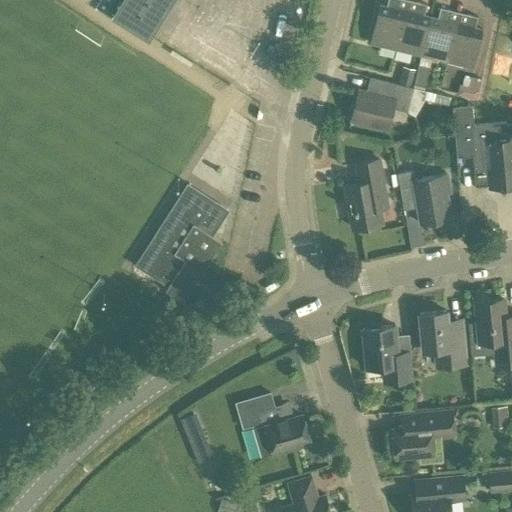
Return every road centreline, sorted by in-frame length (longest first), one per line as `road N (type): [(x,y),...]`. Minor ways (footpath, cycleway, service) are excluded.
road 1 (tertiary): [(20,511),(131,400),(308,299)]
road 2 (residential): [(308,299),(295,161),(331,0)]
road 3 (residential): [(369,511),(308,299)]
road 4 (tertiary): [(308,299),(511,251)]
